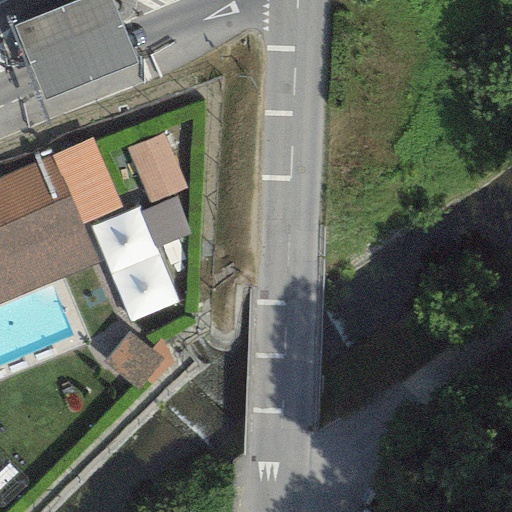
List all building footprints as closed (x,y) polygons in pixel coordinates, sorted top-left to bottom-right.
[(107,0),(23,0),(6,5),(24,73),(43,82),(135,45),(115,27),(107,0)] [(125,54),(83,71),(94,96),(136,79),(125,54)] [(160,129),(126,142),(147,195),(181,181),(160,129)] [(0,303),(92,265),(47,155),(0,174),(0,303)] [(92,213),(123,316),(173,301),(142,198),(92,213)]
